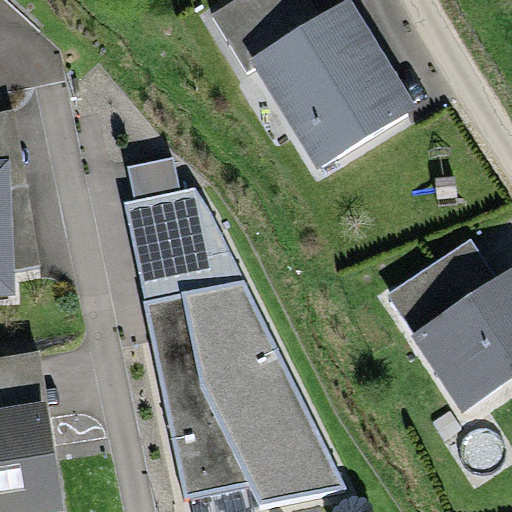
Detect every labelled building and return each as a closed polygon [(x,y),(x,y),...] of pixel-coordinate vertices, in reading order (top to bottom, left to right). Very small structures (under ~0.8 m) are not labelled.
[(411,104),(348,2),(255,59),(317,161),(411,104)] [(178,195),(171,160),(134,168),(141,201),(126,204),(187,494),(250,481),(254,502),(334,485),(194,191),(178,195)] [(5,163),(0,162),(0,290),(11,290),(5,163)] [(511,271),(495,283),(470,244),(389,297),(460,405),(511,371),(511,271)] [(43,405),(0,411),(0,511),(33,511),(60,508),(43,405)]
